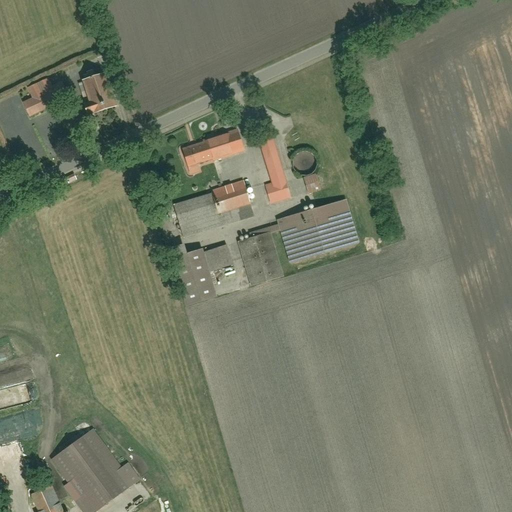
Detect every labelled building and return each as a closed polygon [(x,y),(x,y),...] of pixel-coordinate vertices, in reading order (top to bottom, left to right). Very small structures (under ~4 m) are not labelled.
[(89,82),(86,83),(91,101),(86,102),(89,116),(118,109),(110,77),(103,79),(101,73),(88,76),(89,82)] [(29,88),(33,97),(24,100),(32,119),(71,103),(64,84),(54,88),(51,80),(29,88)] [(184,149),(190,169),(247,152),(241,133),(184,149)] [(268,188),(272,207),(295,203),(292,188),(277,134),(260,139),(274,187),(268,188)] [(300,155),(295,163),(298,172),(303,176),(313,176),(318,170),(319,162),(315,156),(308,153),(300,155)] [(318,178),(306,181),(310,196),(322,193),(318,178)] [(180,207),(189,236),(256,216),(248,187),(180,207)] [(351,200),(282,222),(298,271),(367,249),(351,200)] [(274,233),(239,245),(254,288),(289,275),(274,233)] [(236,268),(229,245),(174,262),(188,309),(221,299),(213,274),(236,268)] [(84,441),(54,464),(90,511),(96,511),(123,491),(84,441)] [(64,511),(55,488),(33,497),(39,511),(64,511)]
